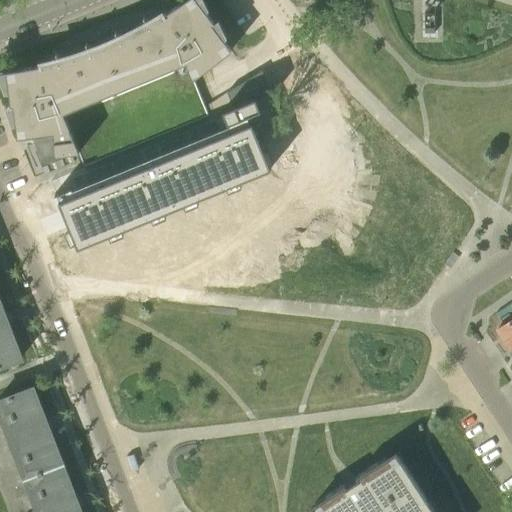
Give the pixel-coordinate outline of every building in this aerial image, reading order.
[(21,69),(6,72),(10,106),(13,106),(17,138),(43,135),(45,156),(55,155),(78,152),(84,167),(209,116),(205,107),(194,79),(231,50),(212,24),(214,23),(196,0),(185,0),(175,7),(160,17),(152,22),(153,24),(144,29),(143,27),(134,32),(124,37),(125,39),(115,43),(114,41),(94,49),(95,51),(85,55),(84,53),(63,59),(64,61),(54,64),(54,62),(35,66),(21,69)] [(437,0),(421,0),(422,38),(438,38),(437,0)] [(75,242),(77,247),(108,234),(111,240),(124,234),(122,230),(151,217),(153,222),(167,217),(165,212),(184,204),(186,209),(199,204),(197,199),(227,187),(229,191),(242,186),(240,182),(271,169),(269,164),(274,162),(269,148),(264,150),(250,116),(262,111),(258,100),(265,98),(264,96),(272,92),(264,73),(230,95),(234,106),(223,111),(43,184),(48,197),(55,194),(70,229),(65,231),(70,244),(75,242)] [(0,301),(0,366),(22,358),(0,301)] [(511,351),(511,349),(511,319),(497,330),(511,351)] [(0,413),(25,478),(62,464),(33,387),(0,399),(0,413)] [(435,511),(433,508),(428,511),(422,502),(427,498),(402,460),(392,466),(388,459),(386,456),(364,471),(356,476),(355,477),(357,479),(346,486),(344,484),(315,503),(317,506),(320,511),(435,511)] [(80,511),(62,464),(25,478),(37,511),(80,511)]
